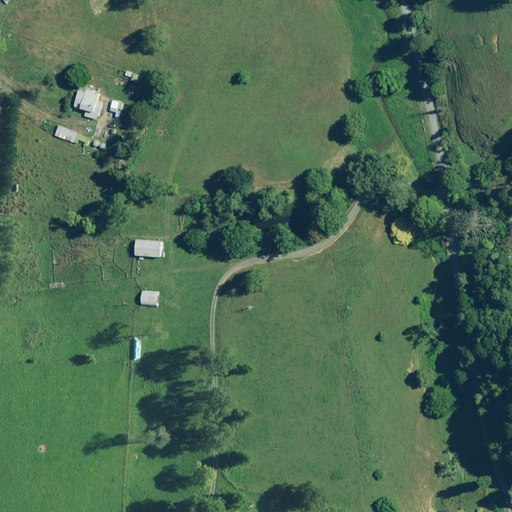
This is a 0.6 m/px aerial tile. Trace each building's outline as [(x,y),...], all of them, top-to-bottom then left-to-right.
[(142,74),(133,73),(132,81),(141,82),(142,74)] [(88,90),(87,92),(80,90),(76,107),(88,110),(86,116),(99,120),(104,102),(99,101),(101,93),(88,90)] [(139,122),(125,120),(124,128),(138,130),(139,122)] [(80,132),(61,125),(57,135),(78,143),(80,139),(89,143),(91,138),(79,134),(80,132)] [(107,143),(96,139),(94,145),(105,149),(107,143)] [(126,144),(119,143),(118,153),(125,154),(126,144)] [(164,241),(138,240),(137,256),(163,257),(164,241)] [(158,306),(159,293),(144,292),(143,304),(158,306)]
